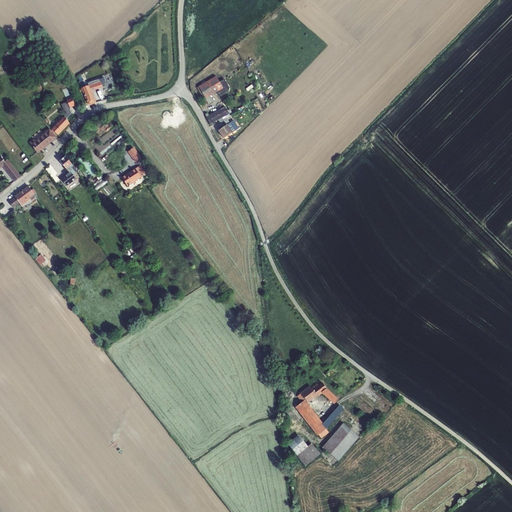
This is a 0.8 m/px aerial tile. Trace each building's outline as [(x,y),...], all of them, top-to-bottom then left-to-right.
[(211,103),(207,97),(223,88),(216,76),(197,87),(208,105),(211,103)] [(90,105),(96,102),(91,92),(96,90),(95,89),(102,86),(100,81),(99,78),(92,81),(93,84),(89,85),(83,88),(82,88),(88,104),(90,105)] [(64,117),(66,119),(71,114),(69,109),(70,109),(70,107),(75,105),(71,97),(66,100),(67,102),(61,105),(65,111),(64,112),(66,114),(64,117)] [(210,124),(231,113),(229,109),(227,111),(225,107),(206,117),(210,124)] [(57,135),(70,123),(66,119),(64,117),(52,129),(57,135)] [(224,138),(237,129),(232,121),(218,130),(224,138)] [(56,137),(50,130),(35,142),(33,139),(29,143),(37,152),(56,137)] [(133,148),(128,152),(135,162),(141,158),(133,148)] [(98,172),(85,154),(76,161),(89,178),(98,172)] [(73,175),(77,171),(72,164),(66,156),(59,162),(68,172),(67,173),(65,176),(61,179),(66,186),(76,179),(73,175)] [(0,167),(2,166),(15,182),(21,177),(7,160),(5,162),(1,157),(0,157),(0,167)] [(52,178),(57,174),(50,165),(46,169),(52,178)] [(139,166),(122,177),(127,186),(145,175),(139,166)] [(15,197),(14,198),(9,202),(13,208),(18,204),(19,203),(22,207),(27,203),(29,204),(36,199),(35,197),(36,196),(34,194),(31,190),(29,187),(15,197)] [(40,255),(35,259),(40,265),(44,261),(40,255)] [(327,388),(322,383),(319,386),(317,384),(312,388),(310,386),(291,401),(296,407),(318,435),(321,438),(328,432),(326,429),(344,409),(339,405),(322,424),(308,406),(310,405),(308,402),(322,392),(334,404),(338,400),(326,389),(327,388)] [(320,419),(323,422),(337,407),(326,397),(323,400),(324,402),(321,406),(326,410),(323,414),(324,414),(320,419)] [(305,466),(320,454),(294,422),(286,429),(288,433),(285,436),(290,442),(288,444),(291,448),(288,451),(293,457),(297,454),(305,466)] [(358,437),(343,424),(323,448),(325,450),(338,460),(358,437)]
